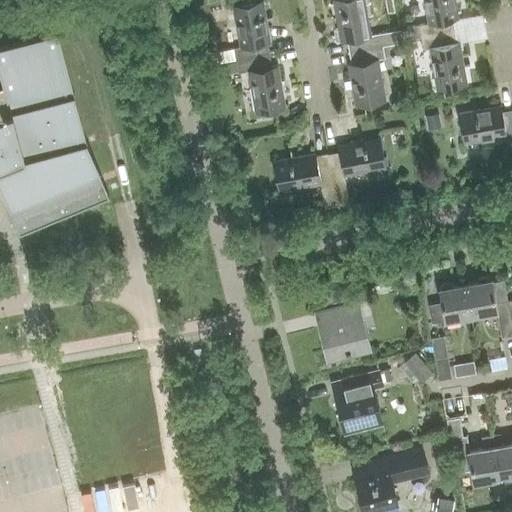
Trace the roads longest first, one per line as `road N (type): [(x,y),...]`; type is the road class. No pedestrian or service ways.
road 1 (unclassified): [(225,258),(511,202)]
road 2 (residential): [(225,258),(160,0)]
road 3 (residential): [(289,511),(225,258)]
road 4 (residential): [(0,309),(144,281)]
